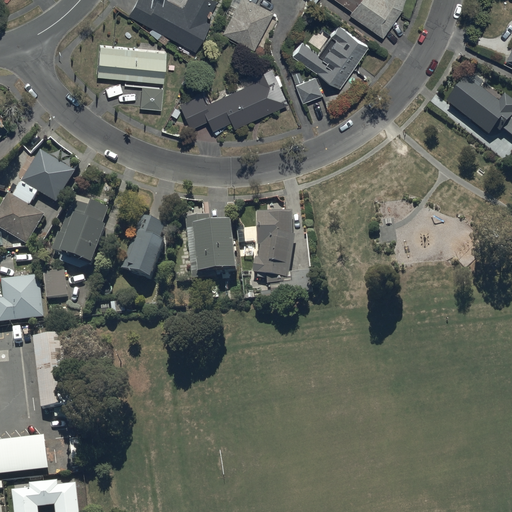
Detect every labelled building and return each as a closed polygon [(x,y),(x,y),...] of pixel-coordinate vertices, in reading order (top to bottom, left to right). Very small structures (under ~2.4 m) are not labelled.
[(164,43),(170,35),(194,48),(210,21),(205,18),(215,0),(181,0),(180,4),(172,0),(134,0),(128,12),(153,25),(149,30),(164,43)] [(228,0),(224,10),(231,13),(222,31),(254,47),(273,9),(255,1),(254,0),(228,0)] [(314,0),(315,0),(337,0),(350,9),(348,12),(383,35),(402,6),(403,0),(314,0)] [(336,22),(329,33),(323,30),(318,38),(324,42),(318,51),(300,39),(291,52),(339,85),(367,43),(336,22)] [(98,44),(96,73),(125,76),(124,83),(140,85),(139,105),(160,107),(165,50),(98,44)] [(255,79),(205,101),(201,92),(178,102),(189,125),(207,117),(211,127),(231,119),(233,125),(286,101),(270,65),(253,73),(255,79)] [(314,74),(294,82),(301,101),(321,93),(314,74)] [(500,100),(467,74),(447,101),(489,134),(495,127),(500,131),(503,128),(511,134),(511,99),(504,93),(500,100)] [(0,131),(8,126),(0,113),(0,131)] [(0,227),(27,244),(45,214),(30,206),(38,192),(57,203),(76,171),(40,150),(33,162),(30,160),(20,177),(22,178),(12,194),(9,192),(6,197),(5,196),(0,203),(0,227)] [(59,231),(52,247),(92,263),(107,225),(103,224),(109,208),(76,195),(61,232),(59,231)] [(292,211),(256,212),(256,217),(257,217),(257,244),(260,244),(259,257),(255,257),(253,272),(258,272),(258,278),(268,278),(268,284),(284,282),(283,277),(289,277),(295,234),(292,234),(292,211)] [(210,214),(185,217),(192,282),(200,281),(199,271),(236,268),(231,218),(210,220),(210,214)] [(141,218),(121,270),(150,280),(163,243),(159,242),(165,227),(141,218)] [(44,273),(46,298),(67,295),(65,270),(44,273)] [(3,297),(0,297),(0,322),(44,317),(39,274),(1,279),(3,297)] [(34,337),(42,408),(72,404),(64,333),(34,337)] [(80,458),(78,439),(78,438),(62,439),(63,446),(55,447),(56,458),(64,457),(65,460),(80,458)] [(46,442),(0,446),(0,480),(50,475),(46,442)] [(57,481),(30,483),(30,488),(13,490),(14,511),(38,511),(38,506),(55,505),(55,511),(78,511),(76,483),(58,485),(57,481)]
